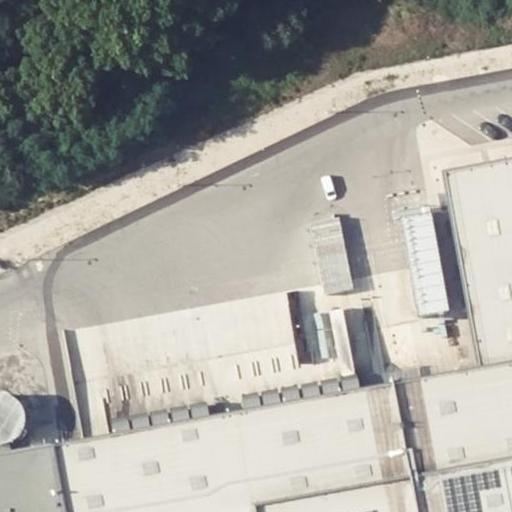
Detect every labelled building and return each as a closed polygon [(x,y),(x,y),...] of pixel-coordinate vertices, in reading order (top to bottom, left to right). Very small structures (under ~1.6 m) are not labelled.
[(511,146),(441,159),(478,361),(511,354),(511,146)] [(421,314),(450,309),(431,211),(402,217),(421,314)] [(511,511),(511,354),(478,361),(58,445),(69,511),(511,511)] [(13,441),(20,434),(23,426),(24,417),(22,408),(17,401),(10,396),(2,393),(0,393),(0,444),(5,444),(13,441)] [(69,511),(58,445),(0,454),(0,511),(69,511)]
